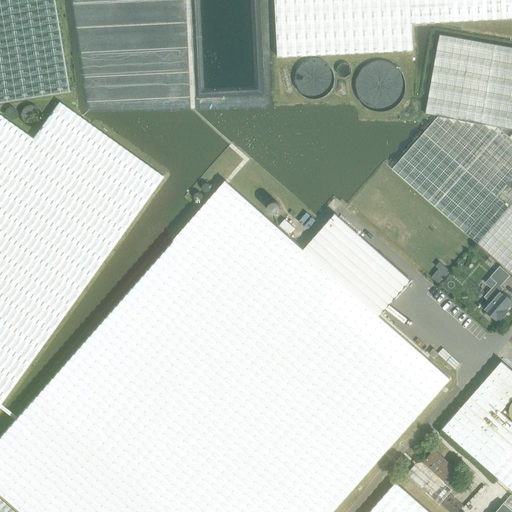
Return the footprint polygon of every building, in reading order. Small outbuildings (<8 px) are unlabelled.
[(0,0),(0,102),(69,92),(53,0),(0,0)] [(511,0),(273,0),(276,56),(411,49),(410,21),(420,21),(511,17),(511,0)] [(440,118),(394,169),(457,225),(511,273),(511,139),(511,137),(511,47),(441,35),(431,95),(428,111),(440,118)] [(333,82),(333,81),(332,78),(331,75),(329,71),(327,68),(324,66),(321,65),(317,64),(314,64),(310,64),(307,65),(304,67),(302,69),(300,72),(298,75),(297,78),(297,82),(297,85),(298,88),(300,91),(302,94),(306,97),(309,98),(312,99),(314,99),(318,99),(321,98),(324,97),(327,94),(329,92),(331,88),(332,85),(333,82)] [(403,88),(402,83),(401,80),(399,75),(396,72),(392,69),(388,67),(385,66),(380,65),(376,66),(371,67),(367,69),(364,72),(362,75),(360,79),(358,83),(358,88),(358,92),(360,96),(361,100),(364,103),(367,106),(371,108),(375,110),(379,110),(384,110),(389,108),(392,107),(396,104),(399,100),(401,96),(402,93),(403,88)] [(0,403),(32,359),(80,292),(164,177),(111,140),(59,102),(32,139),(32,138),(0,115),(0,403)] [(7,107),(7,116),(16,117),(17,107),(7,107)] [(41,120),(41,116),(38,112),(35,110),(31,109),(29,110),(27,110),(24,112),(23,114),(21,116),(21,120),(21,123),(23,126),(25,128),(27,129),(28,130),(30,130),(34,130),(36,128),(38,127),(39,126),(40,124),(41,122),(41,120)] [(225,181),(0,436),(0,494),(20,511),(331,511),(449,378),(379,316),(303,249),(225,181)] [(335,213),(303,249),(379,316),(411,279),(335,213)] [(285,219),(279,225),(289,234),(294,227),(285,219)] [(439,269),(432,277),(438,283),(449,270),(443,264),(439,269)] [(497,318),(499,320),(507,311),(505,309),(511,301),(511,300),(501,291),(503,288),(500,285),(510,275),(509,274),(500,266),(490,276),(497,282),(484,296),(487,298),(490,301),(484,309),(496,320),(497,318)] [(433,348),(429,353),(433,356),(437,351),(433,348)] [(511,445),(511,422),(500,412),(511,397),(511,371),(501,361),(441,430),(489,471),(511,445)] [(511,511),(511,445),(489,471),(511,491),(511,511),(428,511),(395,483),(369,511),(511,511)] [(444,480),(454,469),(433,451),(423,462),(444,480)] [(439,502),(449,511),(456,511),(462,506),(448,493),(451,489),(421,462),(416,463),(406,474),(438,503),(439,502)] [(511,511),(511,495),(511,494),(504,502),(503,502),(493,511),(511,511)] [(0,511),(12,511),(0,501),(0,511)]
